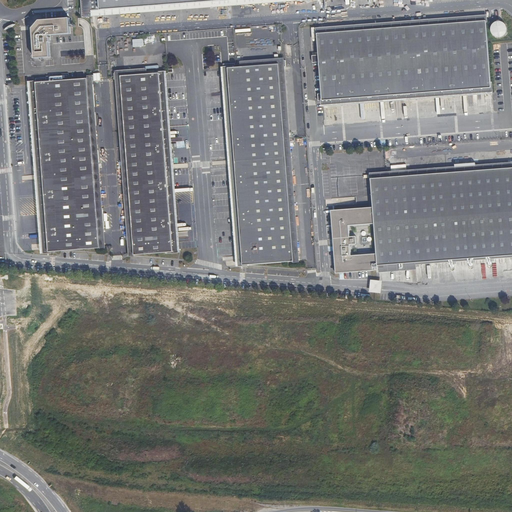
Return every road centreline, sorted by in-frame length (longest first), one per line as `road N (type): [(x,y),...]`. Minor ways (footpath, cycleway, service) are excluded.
road 1 (unclassified): [(1,115),(11,252),(21,261),(440,294),(511,288)]
road 2 (unknown): [(317,160),(511,145)]
